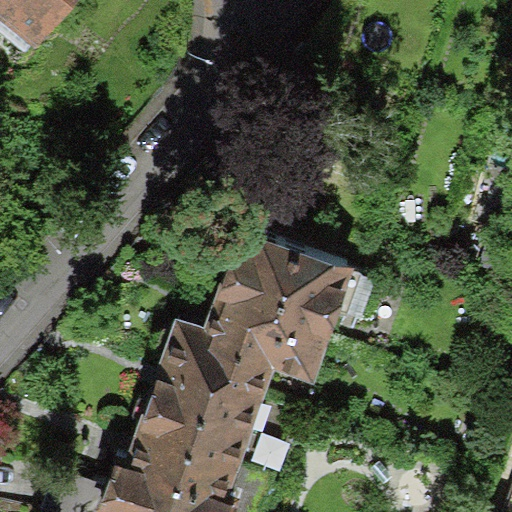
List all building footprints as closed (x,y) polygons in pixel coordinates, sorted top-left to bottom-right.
[(0,0),(0,2),(36,31),(60,0),(0,0)] [(223,277),(217,293),(321,330),(347,256),(243,220),(241,225),(228,231),(223,245),(229,258),(223,277)] [(165,350),(164,353),(257,386),(270,348),(309,362),(321,330),(217,293),(212,308),(207,322),(179,312),(177,316),(164,322),(159,337),(165,350)] [(140,419),(139,423),(232,455),(257,386),(164,353),(157,372),(152,386),(139,392),(134,407),(140,419)] [(256,511),(272,469),(232,455),(139,423),(129,451),(118,447),(110,470),(106,482),(58,465),(43,509),(52,511),(224,511),(227,505),(245,511),(256,511)] [(511,511),(511,479),(500,511),(511,511)]
